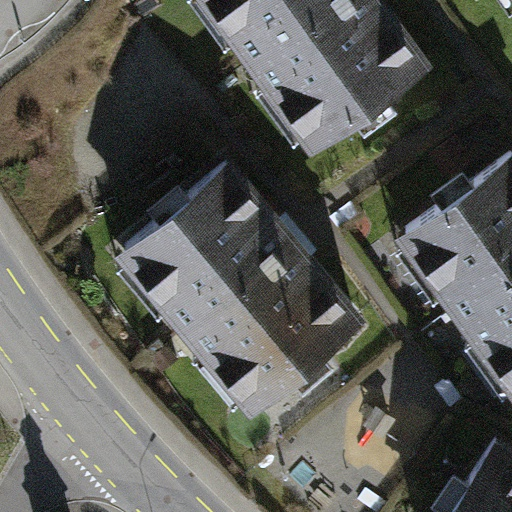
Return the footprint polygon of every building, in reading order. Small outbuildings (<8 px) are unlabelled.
[(217,0),(316,135),(422,59),(378,0),(217,0)] [(469,158),(454,136),(433,151),(449,173),(469,158)] [(511,150),(511,149),(406,225),(511,371),(511,150)] [(225,159),(126,243),(256,397),(355,314),(291,237),(225,159)] [(511,511),(511,447),(496,436),(443,511),(511,511)]
